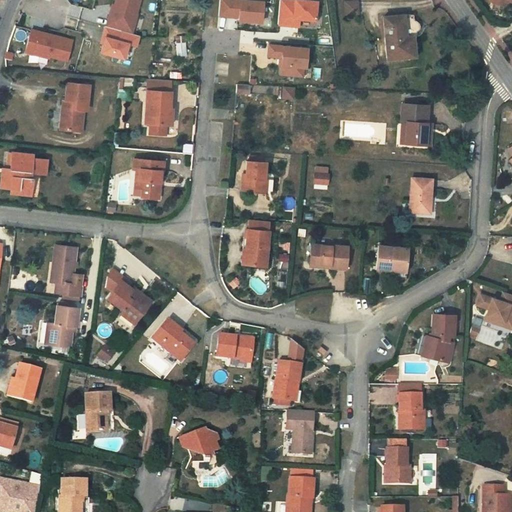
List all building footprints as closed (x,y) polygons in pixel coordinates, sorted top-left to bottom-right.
[(110,16),(107,27),(131,33),(136,14),(135,14),(139,0),(115,0),(114,5),(111,16),(110,16)] [(263,1),(246,0),(219,0),(219,15),(238,17),(238,19),(261,21),(263,1)] [(294,0),(295,0),(291,0),(279,0),(278,24),(288,25),(289,22),(298,23),(299,18),(314,20),(316,1),(305,0),(294,0)] [(344,15),(359,14),(358,0),(348,0),(343,0),(344,15)] [(511,0),(493,0),(498,7),(506,8),(511,3),(511,0)] [(384,59),(412,57),(409,13),(381,15),(384,59)] [(107,27),(105,26),(102,37),(105,37),(103,44),(101,52),(123,58),(127,44),(135,46),(138,35),(131,33),(107,27)] [(39,32),(31,30),(25,52),(49,58),(49,56),(67,61),(72,41),(50,35),(50,37),(39,34),(39,32)] [(317,45),(279,42),(278,53),(290,54),(292,54),(291,62),(290,71),(312,73),(313,64),(315,65),(317,45)] [(146,79),(145,90),(167,91),(168,80),(146,79)] [(294,87),(283,86),(283,96),(294,96),(294,87)] [(88,106),(90,88),(67,87),(65,104),(67,104),(65,117),(61,116),(60,126),(72,127),(72,124),(82,124),(85,106),(88,106)] [(167,91),(145,90),(143,122),(163,123),(164,108),(166,108),(167,91)] [(425,142),(426,121),(427,104),(403,102),(402,119),(406,119),(404,140),(425,142)] [(163,123),(143,122),(143,132),(169,134),(170,123),(163,123)] [(11,176),(2,175),(1,183),(4,184),(3,189),(11,190),(20,192),(20,197),(31,199),(33,180),(32,179),(32,173),(46,175),(48,162),(33,160),(34,156),(14,153),(11,170),(11,176)] [(162,170),(163,160),(133,159),(132,168),(139,168),(139,180),(143,180),(142,194),(158,194),(160,170),(162,170)] [(248,162),(247,177),(246,193),(269,195),(269,185),(269,180),(267,180),(267,164),(248,162)] [(328,189),(328,166),(313,166),(312,189),(328,189)] [(430,178),(411,177),(409,209),(429,210),(430,178)] [(252,231),(271,232),(272,221),(252,220),(252,231)] [(271,232),(252,231),(251,250),(250,265),(269,266),(271,232)] [(335,247),(314,245),(313,264),(332,265),(332,268),(348,269),(350,246),(335,245),(335,247)] [(77,248),(56,246),(54,273),(59,274),(58,283),(57,294),(82,296),(83,285),(73,284),(77,248)] [(410,249),(379,247),(377,271),(407,272),(410,249)] [(145,297),(141,302),(135,296),(120,285),(109,300),(125,313),(123,315),(135,326),(152,303),(145,297)] [(138,292),(135,296),(141,302),(145,297),(138,292)] [(511,330),(511,296),(505,294),(502,304),(482,297),(479,307),(490,311),(487,318),(504,324),(503,328),(511,330)] [(56,322),(52,322),(49,344),(44,343),(43,348),(69,351),(72,324),(78,325),(79,307),(58,304),(56,322)] [(490,311),(479,307),(476,314),(487,318),(490,311)] [(435,340),(431,339),(428,347),(430,348),(427,357),(442,362),(448,344),(448,337),(453,337),(454,315),(436,315),(435,334),(436,334),(435,340)] [(169,322),(165,326),(180,338),(183,332),(169,322)] [(192,348),(180,338),(165,326),(154,342),(180,364),(192,348)] [(430,348),(428,347),(431,339),(425,338),(419,354),(427,357),(430,348)] [(292,339),(289,362),(301,364),(303,348),(292,339)] [(252,345),(218,340),(216,359),(249,363),(252,345)] [(106,344),(101,349),(111,357),(115,352),(106,344)] [(108,361),(111,357),(101,349),(98,354),(108,361)] [(298,383),(301,364),(289,362),(279,361),(274,398),(293,401),(295,383),(298,383)] [(6,398),(29,403),(39,371),(19,366),(17,377),(12,375),(6,398)] [(384,374),(384,382),(394,382),(394,378),(390,378),(390,372),(384,374)] [(397,387),(397,397),(418,397),(418,387),(397,387)] [(109,409),(108,394),(86,394),(88,431),(106,430),(105,409),(109,409)] [(418,397),(397,397),(397,412),(402,412),(401,432),(423,433),(423,416),(418,415),(418,397)] [(293,450),(313,452),(314,411),(289,410),(288,428),(295,429),(293,450)] [(17,426),(0,421),(0,426),(16,431),(17,426)] [(16,431),(0,426),(0,445),(11,449),(16,431)] [(215,433),(201,426),(197,434),(190,431),(182,435),(186,447),(192,449),(193,456),(196,455),(200,456),(203,458),(204,459),(204,461),(203,463),(194,463),(195,469),(215,468),(215,464),(211,464),(208,451),(215,450),(213,442),(219,441),(215,433)] [(404,452),(384,452),(384,469),(383,469),(383,486),(407,486),(407,469),(404,468),(404,452)] [(29,511),(36,486),(29,485),(29,489),(17,487),(18,482),(0,478),(0,511),(3,511),(9,511),(29,511)] [(309,497),(310,479),(288,479),(287,494),(285,496),(283,511),(304,511),(305,497),(309,497)] [(62,481),(62,495),(61,511),(78,511),(79,498),(85,498),(85,481),(62,481)] [(503,486),(482,487),(482,511),(508,511),(509,496),(503,496),(503,486)] [(457,511),(457,499),(450,499),(449,511),(457,511)] [(226,511),(227,505),(211,502),(211,511),(226,511)]
